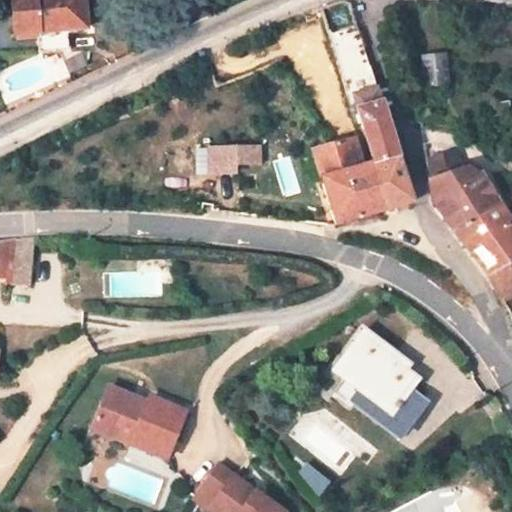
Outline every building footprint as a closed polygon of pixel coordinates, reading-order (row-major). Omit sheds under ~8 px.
[(36,30),(62,27),(62,31),(85,29),(82,0),(8,0),(12,35),(36,34),(36,30)] [(370,68),(358,30),(328,39),(340,78),(370,68)] [(326,54),(321,37),(309,40),(315,60),(326,54)] [(315,64),(328,60),(326,54),(315,60),(315,64)] [(444,54),(420,57),(423,86),(447,83),(444,54)] [(346,95),(351,94),(373,162),(396,155),(370,68),(340,78),(346,95)] [(505,104),(494,105),(495,113),(506,112),(505,104)] [(411,202),(397,156),(396,155),(373,162),(368,164),(361,166),(353,138),(312,151),(334,225),(383,210),(411,202)] [(256,145),(209,146),(209,171),(236,171),(236,161),(256,161),(256,145)] [(502,301),(511,295),(511,222),(500,203),(494,193),(486,196),(476,179),(483,175),(481,172),(477,174),(473,169),(469,168),(462,168),(428,179),(431,201),(488,276),(502,301)] [(494,193),(483,175),(476,179),(486,196),(494,193)] [(0,240),(0,273),(12,275),(10,285),(39,288),(46,236),(32,237),(18,238),(0,240)] [(404,370),(395,363),(398,358),(362,330),(337,364),(350,374),(335,393),(375,424),(389,405),(412,422),(426,404),(410,391),(418,381),(404,370)] [(408,366),(398,358),(395,363),(404,370),(408,366)] [(124,397),(98,389),(83,434),(163,458),(178,409),(140,397),(137,409),(121,404),(124,397)] [(412,422),(389,405),(375,424),(398,441),(412,422)] [(220,460),(194,494),(217,511),(285,511),(287,510),(220,460)] [(306,467),(301,474),(319,497),(329,484),(306,467)]
